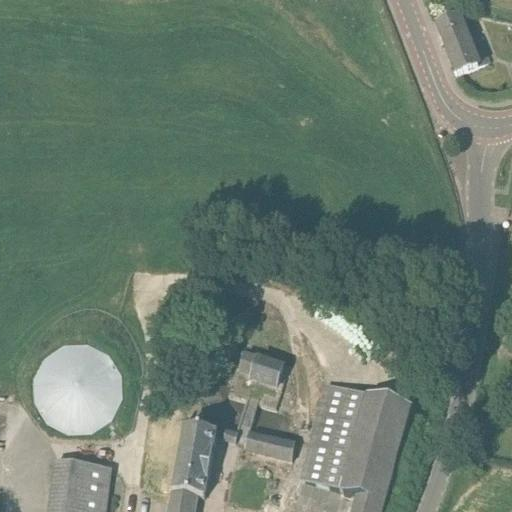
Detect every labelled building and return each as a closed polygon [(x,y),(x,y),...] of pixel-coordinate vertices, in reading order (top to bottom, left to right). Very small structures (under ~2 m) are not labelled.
[(490,66),(473,19),(463,22),(461,16),(436,26),(456,79),(490,66)] [(239,376),(253,381),(258,364),(245,360),(239,376)] [(283,372),(258,364),(253,381),(251,385),(276,394),(283,372)] [(366,400),(366,399),(327,388),(300,484),(339,494),(339,495),(356,500),(352,511),(196,511),(199,501),(206,502),(218,439),(185,433),(170,511),(382,511),(407,411),(366,400)] [(237,436),(226,433),(223,445),(234,447),(237,436)] [(290,466),(294,446),(250,435),(244,453),(290,466)] [(105,511),(111,472),(56,465),(49,511),(105,511)]
